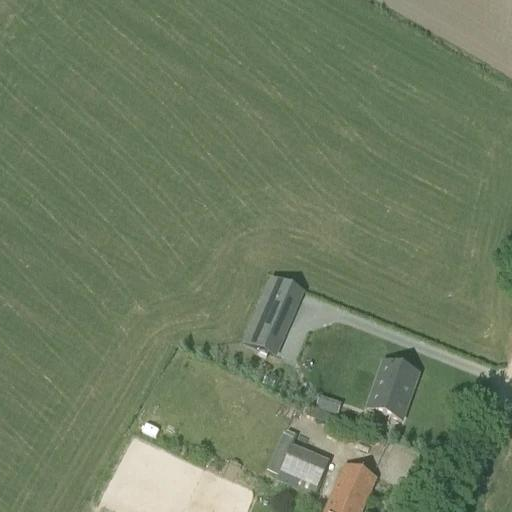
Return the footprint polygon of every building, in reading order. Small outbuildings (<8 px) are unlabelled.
[(275,361),(303,295),(269,280),(240,346),(275,361)] [(402,426),(418,377),(380,364),(363,413),(402,426)] [(314,422),(328,428),(332,419),(318,413),(314,422)] [(282,437),(276,449),(288,455),(290,450),(294,442),(282,437)] [(362,511),(375,481),(344,468),(324,511),(362,511)]
